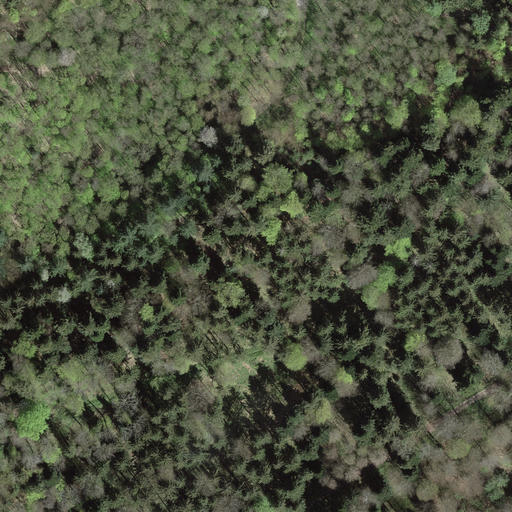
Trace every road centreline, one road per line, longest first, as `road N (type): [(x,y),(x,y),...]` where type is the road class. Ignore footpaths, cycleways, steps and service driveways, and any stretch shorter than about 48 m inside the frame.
road 1 (track): [(511,352),(426,330),(341,328),(62,414),(20,418)]
road 2 (track): [(304,0),(302,47),(272,105),(53,268),(0,294)]
road 3 (track): [(511,181),(383,196),(256,244)]
road 4 (track): [(304,511),(511,375)]
